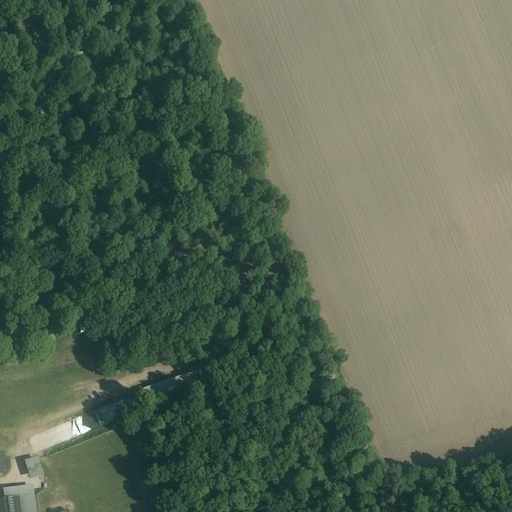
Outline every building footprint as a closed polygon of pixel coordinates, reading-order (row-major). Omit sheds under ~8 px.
[(87,311),(79,312),(80,328),(95,327),(94,316),(90,316),(90,318),(88,318),(87,311)] [(201,385),(196,371),(145,388),(150,401),(201,385)] [(24,462),(30,479),(43,475),(38,457),(24,462)] [(34,511),(31,487),(17,489),(18,500),(19,500),(20,511),(34,511)] [(18,500),(0,502),(0,511),(20,511),(19,500),(18,500)]
